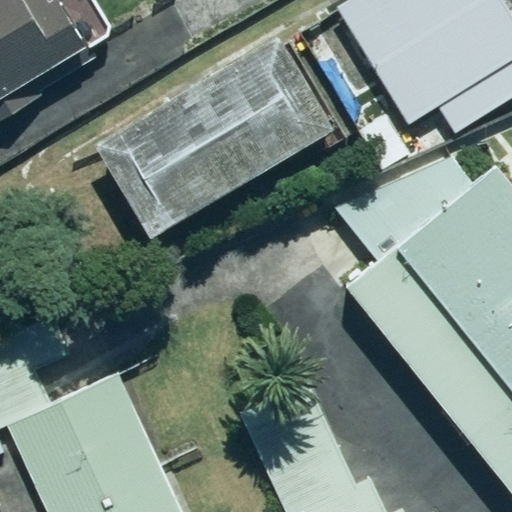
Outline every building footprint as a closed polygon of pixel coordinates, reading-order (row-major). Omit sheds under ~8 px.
[(89,0),(0,0),(0,109),(115,45),(89,0)] [(502,0),(346,0),(336,8),(366,51),(355,59),(402,125),(432,103),(454,135),(511,93),(511,22),(498,3),(502,0)] [(90,139),(146,236),(332,130),(277,32),(90,139)] [(371,264),(347,283),(511,497),(511,187),(495,166),(471,185),(448,154),(343,206),(371,264)] [(179,511),(117,375),(8,420),(49,511),(179,511)] [(307,384),(238,414),(281,511),(289,511),(302,507),(303,511),(383,511),(369,478),(352,486),(307,384)]
